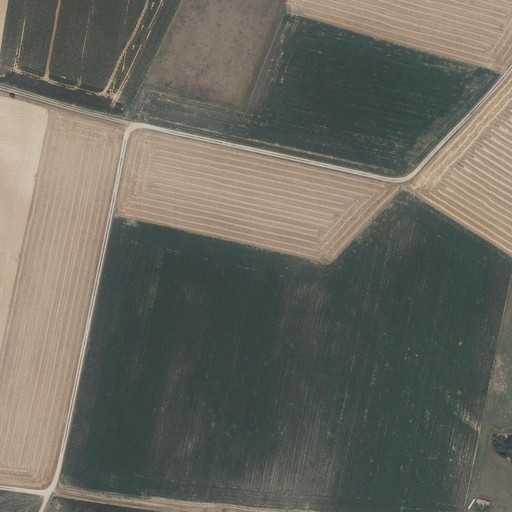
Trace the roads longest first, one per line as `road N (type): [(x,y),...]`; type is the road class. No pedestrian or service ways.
road 1 (track): [(134,124),(404,179),(511,67)]
road 2 (track): [(40,511),(56,477),(134,124)]
road 3 (track): [(0,486),(188,511)]
road 4 (track): [(0,87),(134,124)]
